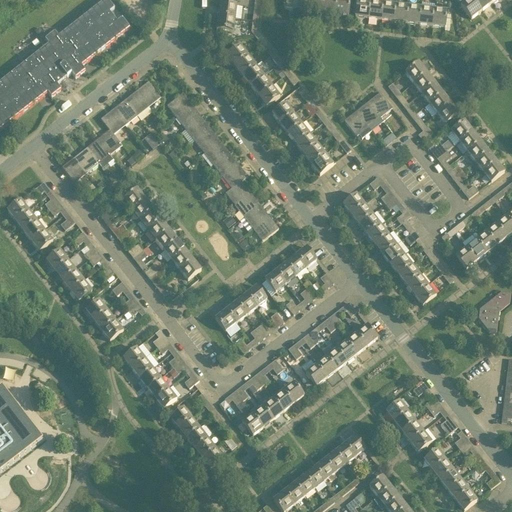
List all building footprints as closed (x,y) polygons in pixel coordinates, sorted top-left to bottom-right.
[(56,0),(42,12),(49,20),(73,0),(56,0)] [(284,0),(283,9),(297,11),(297,0),(284,0)] [(297,0),(297,11),(309,12),(310,0),(297,0)] [(310,0),(309,12),(322,14),(323,0),(310,0)] [(323,0),(322,14),(335,16),(336,0),(323,0)] [(346,0),(336,0),(335,16),(348,17),(350,0),(346,0)] [(481,12),(471,0),(468,0),(460,7),(470,21),(481,12)] [(471,0),(481,12),(491,4),(487,0),(471,0)] [(24,65),(0,84),(0,131),(47,94),(51,99),(60,92),(57,87),(71,76),(71,75),(75,80),(85,73),(81,68),(129,30),(122,20),(117,24),(109,14),(114,11),(106,1),(97,8),(66,32),(58,39),(54,34),(45,42),(48,46),(35,57),(34,58),(30,53),(20,60),(24,65)] [(355,18),(368,20),(370,3),(357,1),(355,18)] [(370,3),(368,20),(381,21),(383,4),(370,3)] [(383,4),(381,21),(393,23),(395,6),(383,4)] [(421,9),(419,26),(431,28),(433,11),(434,6),(421,4),(421,9)] [(219,5),(218,18),(235,20),(241,21),(242,8),(237,8),(237,7),(219,5)] [(395,6),(393,23),(406,24),(408,8),(395,6)] [(408,8),(406,24),(419,26),(421,9),(408,8)] [(433,11),(431,28),(444,29),(447,12),(433,11)] [(235,20),(218,18),(216,31),(234,33),(235,20)] [(260,37),(256,40),(261,47),(265,43),(260,37)] [(266,53),(270,49),(265,43),(261,47),(266,53)] [(226,57),(234,68),(248,57),(240,46),(226,57)] [(248,57),(234,68),(242,78),(256,67),(248,57)] [(276,57),(272,60),(277,67),(281,63),(276,57)] [(281,63),(277,67),(282,73),(286,69),(281,63)] [(256,67),(242,78),(250,88),(263,77),(269,73),(261,64),(256,68),(256,67)] [(405,74),(405,75),(413,85),(427,74),(418,64),(405,74)] [(427,74),(413,85),(421,95),(434,84),(427,74)] [(263,77),(250,88),(258,98),(271,87),(263,77)] [(297,83),(292,77),(288,80),(293,87),(297,83)] [(136,93),(149,108),(161,99),(148,83),(136,93)] [(434,84),(421,95),(429,105),(442,94),(434,84)] [(271,87),(258,98),(266,108),(280,98),(271,87)] [(391,93),(396,99),(400,96),(395,89),(391,93)] [(301,97),(304,101),(308,98),(305,94),(303,91),(299,95),(301,97)] [(137,118),(149,108),(136,93),(125,102),(137,118)] [(380,94),(368,104),(380,120),(392,110),(380,94)] [(442,94),(429,105),(437,115),(450,105),(442,94)] [(177,119),(192,107),(182,95),(167,107),(177,119)] [(401,105),(405,102),(400,96),(396,99),(401,105)] [(125,127),(137,118),(125,102),(113,111),(125,127)] [(368,104),(356,113),(371,133),(383,124),(380,120),(368,104)] [(271,115),(280,126),(293,115),(285,105),(271,115)] [(319,112),(314,105),(310,109),(315,115),(319,112)] [(450,105),(437,115),(445,126),(458,115),(450,105)] [(201,119),(192,107),(177,119),(186,131),(201,119)] [(407,113),(411,119),(416,116),(411,109),(407,113)] [(113,136),(125,127),(113,111),(101,121),(109,132),(110,131),(113,136)] [(315,115),(320,121),(324,118),(319,112),(315,115)] [(344,122),(348,128),(356,138),(359,136),(362,140),(371,133),(356,113),(344,122)] [(298,121),(293,115),(280,126),(287,136),(301,126),(298,121)] [(411,119),(415,124),(416,125),(421,122),(416,116),(411,119)] [(201,119),(186,131),(195,143),(210,131),(201,119)] [(458,143),(472,132),(464,122),(450,132),(458,143)] [(287,136),(295,146),(309,136),(301,126),(287,136)] [(330,126),(326,129),(331,135),(335,132),(330,126)] [(397,129),(391,134),(396,139),(401,135),(397,129)] [(418,137),(423,143),(433,135),(428,129),(423,133),(418,137)] [(110,131),(109,132),(98,141),(110,156),(122,147),(113,136),(110,131)] [(220,142),(210,131),(195,143),(204,154),(220,142)] [(335,132),(331,135),(336,142),(340,138),(335,132)] [(466,153),(480,143),(472,132),(458,143),(466,153)] [(317,146),(309,136),(295,146),(303,156),(317,146)] [(98,141),(86,150),(98,165),(102,170),(113,161),(110,156),(98,141)] [(220,142),(204,154),(214,166),(229,154),(220,142)] [(154,143),(148,148),(152,153),(158,148),(154,143)] [(430,143),(425,147),(437,161),(447,153),(453,149),(448,143),(436,152),(430,143)] [(474,163),(488,153),(480,143),(466,153),(474,163)] [(303,156),(311,166),(325,156),(317,146),(303,156)] [(351,152),(346,146),(342,149),(347,155),(351,152)] [(373,147),(368,151),(372,156),(377,152),(373,147)] [(86,175),(98,165),(86,150),(74,159),(86,175)] [(173,153),(168,157),(172,161),(177,157),(173,153)] [(451,159),(447,153),(437,161),(441,167),(451,159)] [(482,174),(496,163),(488,153),(474,163),(482,174)] [(238,166),(229,154),(214,166),(223,178),(238,166)] [(333,167),(325,156),(311,166),(319,177),(333,167)] [(87,175),(86,175),(74,159),(62,169),(74,185),(87,175)] [(131,159),(127,163),(131,168),(136,165),(131,159)] [(482,174),(490,184),(504,173),(496,163),(482,174)] [(238,166),(223,178),(232,189),(232,190),(241,183),(248,178),(238,166)] [(448,175),(452,181),(462,173),(458,167),(448,175)] [(467,179),(462,173),(452,181),(457,187),(467,179)] [(379,178),(369,186),(374,192),(384,184),(379,178)] [(250,195),(241,183),(232,190),(232,189),(225,195),(235,207),(250,195)] [(38,198),(48,191),(43,184),(33,192),(38,198)] [(96,188),(100,193),(104,190),(101,185),(96,188)] [(468,201),(478,193),(474,187),(463,195),(468,201)] [(508,187),(502,192),(505,196),(511,192),(508,187)] [(123,201),(124,201),(131,211),(145,201),(137,190),(123,201)] [(502,192),(495,197),(499,201),(505,196),(502,192)] [(395,199),(390,193),(380,201),(385,206),(395,199)] [(260,206),(250,195),(235,207),(244,218),(260,206)] [(351,217),(364,206),(356,196),(343,206),(351,217)] [(49,213),(59,205),(54,199),(44,207),(49,213)] [(400,205),(395,199),(385,206),(390,212),(400,205)] [(15,222),(29,212),(20,201),(7,211),(15,222)] [(145,201),(131,211),(139,222),(153,211),(145,201)] [(364,206),(351,217),(359,227),(372,216),(377,213),(377,212),(370,203),(364,207),(364,206)] [(488,203),(482,208),(485,212),(491,207),(488,203)] [(64,211),(59,205),(49,213),(54,218),(64,211)] [(253,230),(269,218),(260,206),(244,218),(253,230)] [(482,208),(475,213),(479,217),(485,212),(482,208)] [(153,211),(139,222),(147,232),(161,221),(153,211)] [(36,222),(29,212),(15,222),(23,232),(36,222)] [(101,220),(105,226),(116,218),(111,212),(101,220)] [(401,227),(406,223),(411,219),(406,213),(396,221),(401,227)] [(367,237),(380,227),(372,216),(359,227),(367,237)] [(223,223),(228,230),(235,224),(230,218),(223,223)] [(278,230),(269,218),(253,230),(263,242),(278,230)] [(496,226),(506,239),(511,234),(511,226),(506,218),(496,226)] [(65,233),(75,225),(70,219),(60,227),(65,233)] [(468,219),(461,224),(465,228),(471,223),(468,219)] [(161,221),(147,232),(155,242),(169,231),(161,221)] [(31,242),(44,232),(36,222),(23,232),(31,242)] [(461,224),(455,229),(459,233),(465,228),(461,224)] [(112,234),(117,240),(127,232),(122,226),(112,234)] [(409,226),(405,230),(410,236),(414,232),(409,226)] [(485,234),(496,247),(506,239),(496,226),(485,234)] [(388,237),(380,227),(367,237),(374,247),(388,237)] [(169,231),(155,242),(163,252),(177,241),(169,231)] [(53,243),(44,232),(31,242),(39,253),(53,243)] [(117,240),(121,246),(131,238),(127,232),(117,240)] [(419,239),(414,232),(410,236),(404,240),(410,247),(415,243),(415,242),(419,239)] [(77,248),(87,240),(82,234),(72,242),(77,248)] [(234,238),(238,242),(243,238),(239,234),(234,238)] [(475,241),(486,255),(496,247),(485,234),(475,241)] [(444,244),(451,239),(447,235),(441,239),(444,244)] [(382,257),(396,247),(388,237),(374,247),(382,257)] [(177,241),(163,252),(171,262),(185,251),(177,241)] [(249,245),(246,241),(240,246),(243,250),(249,245)] [(465,249),(476,263),(486,255),(475,241),(465,249)] [(128,254),(133,260),(142,252),(138,246),(128,254)] [(421,250),(425,256),(430,253),(425,246),(421,250)] [(404,257),(396,247),(382,257),(390,267),(404,257)] [(306,270),(316,263),(317,262),(306,248),(295,257),(306,270)] [(88,262),(98,255),(94,249),(83,256),(88,262)] [(455,258),(465,271),(476,263),(465,249),(455,258)] [(46,262),(55,272),(68,262),(60,251),(46,262)] [(185,251),(171,262),(179,272),(193,261),(185,251)] [(133,260),(137,266),(147,258),(142,252),(133,260)] [(435,259),(430,253),(425,256),(430,262),(435,259)] [(103,261),(98,255),(88,262),(93,268),(103,261)] [(306,270),(295,257),(285,264),(296,278),(306,270)] [(398,277),(412,267),(404,257),(390,267),(398,277)] [(193,261),(179,272),(188,283),(201,272),(193,261)] [(68,262),(55,272),(63,282),(76,272),(68,262)] [(296,278),(285,264),(275,272),(286,286),(296,278)] [(144,274),(148,280),(158,272),(154,266),(144,274)] [(419,277),(412,267),(398,277),(406,287),(419,277)] [(436,270),(441,276),(446,273),(441,267),(436,270)] [(104,283),(114,275),(109,269),(99,277),(104,283)] [(76,272),(63,282),(70,293),(84,282),(76,272)] [(148,280),(153,286),(163,278),(158,272),(148,280)] [(286,286),(275,272),(265,280),(275,294),(286,286)] [(451,279),(446,273),(441,276),(446,282),(451,279)] [(327,290),(333,286),(334,285),(326,275),(320,280),(327,290)] [(414,297),(427,287),(419,277),(406,287),(414,297)] [(84,282),(70,293),(79,303),(92,293),(84,282)] [(116,298),(126,290),(122,284),(112,292),(116,298)] [(170,286),(159,294),(164,299),(164,300),(174,292),(170,286)] [(313,301),(319,297),(312,287),(306,291),(313,301)] [(436,297),(427,287),(414,297),(422,308),(436,297)] [(256,288),(245,296),(256,310),(267,301),(256,288)] [(313,301),(306,291),(300,296),(307,306),(313,301)] [(500,294),(479,311),(478,320),(486,331),(496,332),(498,313),(509,305),(510,295),(500,294)] [(246,317),(256,310),(245,296),(235,304),(246,317)] [(138,304),(133,299),(123,306),(128,312),(138,304)] [(85,312),(94,322),(107,312),(99,302),(85,312)] [(285,307),(293,317),(299,312),(292,303),(285,307)] [(142,311),(138,304),(128,312),(132,318),(142,311)] [(236,325),(246,317),(235,304),(225,311),(236,325)] [(348,304),(348,305),(342,309),(350,319),(356,314),(348,304)] [(226,333),(236,325),(225,311),(215,320),(226,333)] [(107,312),(94,322),(102,332),(115,322),(107,312)] [(270,319),(278,329),(284,325),(276,315),(270,319)] [(328,320),(336,330),(342,325),(334,316),(328,320)] [(328,320),(322,325),(330,335),(336,330),(328,320)] [(115,322),(102,332),(110,343),(123,332),(115,322)] [(264,340),(270,336),(262,326),(256,330),(264,340)] [(356,336),(367,349),(377,341),(367,328),(356,336)] [(264,340),(256,330),(250,335),(258,345),(264,340)] [(308,336),(316,346),(322,341),(314,331),(308,336)] [(308,336),(302,341),(310,351),(316,346),(308,336)] [(357,357),(367,349),(356,336),(346,344),(357,357)] [(167,342),(163,337),(153,344),(157,350),(167,342)] [(172,348),(167,342),(157,350),(162,356),(172,348)] [(243,356),(244,356),(249,351),(242,342),(236,346),(236,347),(243,356)] [(347,364),(357,357),(346,344),(336,351),(347,364)] [(332,346),(322,354),(326,359),(336,372),(347,364),(336,351),(332,346)] [(302,357),(294,347),(288,352),(296,362),(302,357)] [(137,350),(123,360),(131,370),(145,360),(137,350)] [(183,363),(178,357),(168,364),(173,370),(183,363)] [(326,380),(336,372),(326,359),(316,367),(326,380)] [(145,360),(131,370),(139,380),(153,370),(145,360)] [(283,372),(275,362),(269,366),(277,377),(283,372)] [(188,368),(183,363),(173,370),(178,376),(188,368)] [(316,388),(326,380),(316,367),(306,375),(316,388)] [(153,370),(139,380),(147,391),(160,380),(153,370)] [(255,378),(263,388),(269,383),(261,373),(255,378)] [(189,391),(194,387),(199,383),(194,377),(184,385),(189,391)] [(255,378),(249,382),(257,392),(263,388),(255,378)] [(160,380),(147,391),(155,401),(168,390),(160,380)] [(293,385),(283,393),(293,406),(304,398),(302,396),(308,392),(298,381),(293,385)] [(428,391),(423,384),(413,392),(418,398),(428,391)] [(0,473),(42,441),(1,388),(0,389),(0,473)] [(234,393),(242,404),(248,399),(240,389),(234,393)] [(168,390),(155,401),(163,411),(176,401),(168,390)] [(234,393),(229,398),(236,408),(242,404),(234,393)] [(283,414),(293,406),(283,393),(273,401),(283,414)] [(197,399),(202,405),(207,402),(202,396),(197,399)] [(439,405),(434,399),(424,407),(429,413),(439,405)] [(273,422),(283,414),(273,401),(263,409),(273,422)] [(399,403),(386,413),(394,424),(408,413),(399,403)] [(502,412),(511,412),(511,405),(503,404),(502,412)] [(443,411),(439,405),(429,413),(433,419),(443,411)] [(170,420),(178,430),(192,420),(184,409),(170,420)] [(263,430),(273,422),(263,409),(253,417),(263,430)] [(213,419),(217,416),(213,410),(208,413),(213,419)] [(511,412),(502,412),(501,419),(511,420),(511,412)] [(408,413),(394,424),(402,434),(416,423),(408,413)] [(222,422),(217,416),(213,419),(218,425),(222,422)] [(252,438),(263,430),(253,417),(242,425),(252,438)] [(448,437),(458,429),(455,425),(450,419),(440,427),(445,433),(448,437)] [(192,420),(178,430),(186,441),(200,430),(192,420)] [(416,423),(402,434),(410,444),(423,434),(416,423)] [(200,430),(186,441),(194,451),(208,440),(200,430)] [(229,439),(233,436),(228,430),(224,433),(229,439)] [(423,434),(410,444),(418,455),(431,444),(423,434)] [(238,442),(233,436),(229,439),(234,446),(238,442)] [(469,443),(464,437),(454,445),(459,451),(469,443)] [(344,446),(354,459),(365,451),(354,438),(344,446)] [(208,440),(194,451),(202,461),(216,450),(208,440)] [(473,449),(469,443),(459,451),(463,457),(473,449)] [(334,454),(344,467),(354,459),(344,446),(334,454)] [(216,450),(202,461),(210,471),(224,461),(216,450)] [(424,462),(432,473),(446,462),(437,452),(424,462)] [(324,462),(334,475),(344,467),(334,454),(324,462)] [(484,463),(480,457),(470,465),(475,471),(484,463)] [(314,470),(324,483),(334,475),(324,462),(314,470)] [(446,462),(432,473),(440,483),(453,472),(446,462)] [(489,469),(484,463),(475,471),(479,477),(489,469)] [(365,473),(368,478),(375,473),(371,468),(365,473)] [(304,478),(314,491),(324,483),(314,470),(304,478)] [(453,472),(440,483),(448,493),(461,482),(453,472)] [(359,478),(362,483),(368,478),(365,473),(359,478)] [(294,486),(304,499),(314,491),(304,478),(294,486)] [(377,499),(391,488),(383,478),(369,489),(377,499)] [(486,485),(490,491),(500,484),(496,478),(486,485)] [(461,482),(448,493),(455,503),(469,492),(461,482)] [(345,489),(348,493),(354,489),(351,484),(345,489)] [(284,493),(294,507),(304,499),(294,486),(284,493)] [(377,499),(374,502),(382,511),(385,509),(399,499),(391,488),(377,499)] [(339,494),(342,498),(348,493),(345,489),(339,494)] [(465,511),(477,503),(469,492),(455,503),(462,511),(465,511)] [(273,502),(281,511),(287,511),(294,507),(284,493),(273,502)] [(387,511),(402,511),(407,509),(399,499),(385,509),(387,511)] [(325,505),(328,509),(334,504),(331,500),(325,505)] [(355,500),(346,507),(349,511),(351,511),(360,505),(355,500)]
